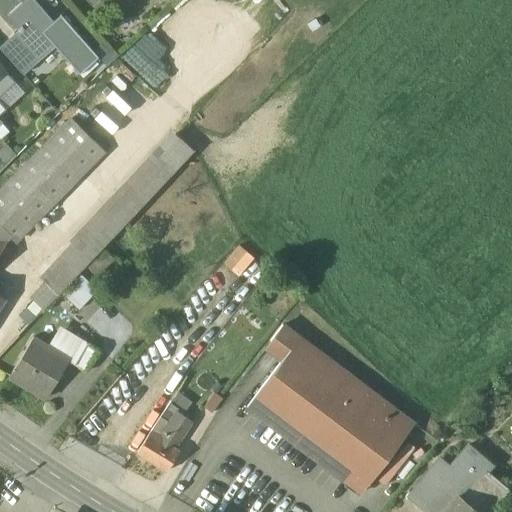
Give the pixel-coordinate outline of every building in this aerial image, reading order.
[(52,20),(33,0),(23,0),(7,15),(18,28),(13,33),(33,56),(19,69),(23,73),(54,46),(79,73),(98,56),(60,14),(52,20)] [(13,33),(0,44),(0,47),(19,69),(33,56),(13,33)] [(0,65),(0,92),(13,81),(0,65)] [(69,119),(0,189),(0,239),(6,243),(10,236),(15,241),(102,151),(69,119)] [(177,135),(74,243),(77,247),(90,258),(193,150),(177,135)] [(77,247),(30,297),(42,308),(90,258),(77,247)] [(106,248),(87,263),(97,275),(116,261),(106,248)] [(79,273),(61,293),(78,308),(96,289),(79,273)] [(394,410),(282,325),(270,341),(286,353),(246,406),(342,479),(354,463),(374,478),(403,438),(396,433),(401,426),(389,417),(394,410)] [(68,359),(32,338),(9,378),(44,399),(68,359)] [(97,351),(86,344),(73,364),(85,371),(97,351)] [(134,378),(129,375),(124,382),(130,385),(134,378)] [(213,393),(203,407),(211,413),(221,399),(213,393)] [(159,438),(151,433),(150,433),(137,453),(167,470),(179,449),(174,446),(191,420),(177,412),(170,423),(159,438)] [(170,423),(161,417),(151,433),(159,438),(170,423)] [(464,446),(451,463),(442,456),(407,498),(419,508),(424,511),(443,511),(455,497),(461,502),(485,473),(490,467),(464,446)] [(485,473),(461,502),(473,511),(490,511),(507,492),(485,473)] [(443,511),(473,511),(461,502),(455,497),(443,511)]
